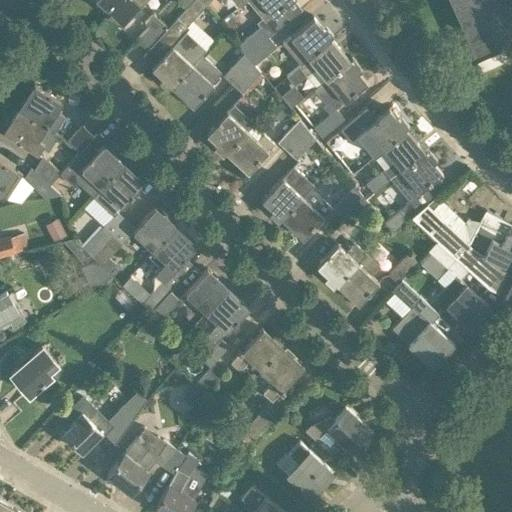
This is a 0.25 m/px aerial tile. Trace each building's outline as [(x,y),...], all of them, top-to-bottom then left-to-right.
[(96,0),(122,23),(141,3),(138,0),(96,0)] [(151,67),(171,85),(201,53),(205,49),(185,30),(188,28),(186,26),(206,5),(200,0),(192,0),(185,9),(177,17),(167,27),(154,42),(164,52),(151,67)] [(177,0),(177,1),(185,9),(192,0),(177,0)] [(247,0),(264,21),(272,15),(290,0),(245,0),(244,2),(238,6),(238,7),(247,0)] [(511,0),(449,0),(473,53),(511,34),(511,0)] [(147,49),(154,42),(167,27),(153,14),(144,23),(148,26),(136,39),(147,49)] [(313,16),(290,36),(308,58),(332,39),(313,16)] [(268,36),(260,27),(238,44),(244,52),(246,54),(268,36)] [(246,54),(253,62),(255,64),(276,46),(268,36),(246,54)] [(293,85),(316,67),(326,79),(349,60),(332,39),(308,58),(286,76),(293,85)] [(481,70),(502,60),(498,51),(477,62),(481,70)] [(246,54),(244,52),(222,75),(232,85),(253,62),(246,54)] [(201,53),(171,85),(192,105),(219,76),(217,75),(220,71),(201,53)] [(367,81),(349,60),(326,79),(313,89),(325,103),(322,106),(329,114),(314,126),(322,136),(344,119),(335,108),(367,81)] [(261,72),(255,64),(253,62),(232,85),(241,93),(261,72)] [(34,83),(19,107),(53,128),(55,131),(65,117),(55,110),(61,101),(34,83)] [(303,98),(293,86),(281,96),(291,108),(303,98)] [(289,110),(287,109),(280,102),(271,111),(279,120),(289,110)] [(233,104),(226,111),(205,133),(226,152),(247,130),(254,123),(233,104)] [(53,128),(19,107),(3,131),(37,153),(41,147),(47,151),(58,134),(55,131),(53,128)] [(383,149),(406,129),(388,107),(374,119),(364,107),(325,140),(334,152),(355,135),(372,155),(381,148),(383,149)] [(277,142),(287,151),(307,129),(299,119),(277,142)] [(66,141),(79,152),(88,142),(94,136),(81,124),(66,141)] [(287,151),(296,159),(315,139),(307,129),(287,151)] [(406,129),(383,149),(393,160),(365,183),(373,193),(390,178),(424,150),(406,129)] [(247,172),(268,149),(273,144),(262,133),(257,139),(247,130),(226,152),(247,172)] [(102,144),(97,150),(88,142),(79,152),(61,172),(59,173),(72,185),(76,181),(92,197),(123,163),(102,144)] [(442,172),(424,150),(390,178),(408,200),(405,202),(406,204),(384,221),(393,232),(412,216),(424,205),(414,194),(442,172)] [(34,169),(50,183),(59,173),(61,172),(43,156),(34,169)] [(0,193),(1,194),(6,198),(22,174),(16,170),(16,169),(0,159),(0,193)] [(123,163),(92,197),(113,216),(122,206),(144,183),(123,163)] [(62,193),(50,183),(34,169),(31,166),(24,177),(45,196),(62,193)] [(260,199),(282,219),(311,188),(310,187),(313,185),(293,166),(282,177),(281,177),(260,199)] [(354,185),(332,208),(342,217),(362,196),(354,185)] [(323,216),(331,207),(311,188),(282,219),(302,238),(323,216)] [(362,196),(342,217),(351,225),(370,205),(362,196)] [(486,286),(496,291),(508,297),(511,290),(511,224),(501,219),(502,218),(486,210),(468,243),(427,203),(424,205),(412,216),(436,240),(467,268),(486,286)] [(148,255),(148,256),(176,226),(154,206),(132,229),(134,230),(133,231),(152,250),(148,255)] [(63,234),(56,220),(47,224),(54,238),(63,234)] [(176,226),(148,256),(159,266),(154,271),(162,280),(141,303),(149,311),(153,306),(169,290),(177,282),(169,275),(196,246),(176,226)] [(83,247),(92,255),(110,235),(102,227),(83,247)] [(0,255),(15,251),(27,247),(24,233),(11,237),(11,236),(0,238),(0,255)] [(92,255),(95,258),(102,265),(120,244),(110,235),(92,255)] [(80,261),(83,265),(95,258),(92,255),(83,247),(73,239),(63,241),(67,245),(71,249),(74,253),(77,257),(80,261)] [(467,268),(436,240),(427,249),(454,274),(445,284),(436,294),(445,303),(468,325),(487,304),(459,278),(467,268)] [(337,284),(367,254),(354,242),(345,251),(337,243),(316,265),(337,284)] [(396,282),(400,278),(416,261),(407,253),(387,274),(396,282)] [(367,254),(337,284),(357,304),(378,281),(370,274),(379,265),(367,254)] [(112,274),(102,265),(95,258),(83,265),(81,267),(90,288),(112,274)] [(185,293),(204,311),(227,287),(206,268),(185,291),(186,292),(185,293)] [(400,278),(396,282),(390,289),(410,307),(412,305),(412,306),(430,322),(438,314),(420,297),(400,278)] [(249,307),(227,287),(204,311),(217,323),(203,338),(211,345),(200,358),(209,366),(213,362),(228,345),(220,337),(227,330),(249,307)] [(25,320),(18,309),(18,308),(16,309),(6,290),(0,293),(0,323),(9,319),(13,327),(25,320)] [(179,300),(169,290),(153,306),(163,316),(179,300)] [(144,311),(135,301),(127,309),(136,319),(144,311)] [(430,322),(412,306),(412,305),(410,307),(391,328),(432,365),(452,342),(430,322)] [(154,330),(140,325),(136,334),(140,335),(139,337),(147,340),(148,338),(151,339),(154,330)] [(260,370),(282,346),(261,327),(240,351),(239,349),(236,352),(237,354),(230,362),(239,370),(249,359),(260,370)] [(16,359),(20,363),(10,371),(29,393),(50,373),(46,369),(55,361),(41,345),(32,353),(29,348),(16,359)] [(282,346),(260,370),(273,381),(262,392),(271,400),(279,392),(280,394),(283,391),(281,389),(303,366),(282,346)] [(213,362),(209,366),(194,382),(204,392),(223,371),(213,362)] [(193,409),(202,398),(191,389),(182,400),(193,409)] [(112,425),(95,409),(88,416),(74,402),(65,411),(74,421),(63,433),(82,451),(89,444),(90,446),(103,433),(115,444),(147,399),(137,391),(114,423),(112,425)] [(345,406),(333,419),(329,416),(310,425),(306,429),(332,452),(342,441),(353,451),(372,430),(345,406)] [(297,413),(292,407),(285,412),(289,418),(297,413)] [(273,416),(263,408),(244,429),(244,430),(252,437),(253,437),(273,416)] [(252,437),(244,430),(239,435),(248,442),(252,437)] [(158,456),(148,448),(135,437),(124,452),(107,474),(130,492),(154,460),(164,467),(177,449),(168,443),(158,456)] [(332,470),(299,441),(288,453),(284,454),(276,463),(310,494),(332,470)] [(164,467),(174,473),(155,508),(161,511),(186,511),(194,498),(207,472),(184,460),(187,456),(177,449),(164,467)] [(286,511),(264,495),(250,484),(240,497),(252,506),(247,511),(286,511)] [(223,486),(219,492),(226,498),(230,492),(223,486)] [(0,511),(14,511),(16,509),(0,500),(0,511)]
